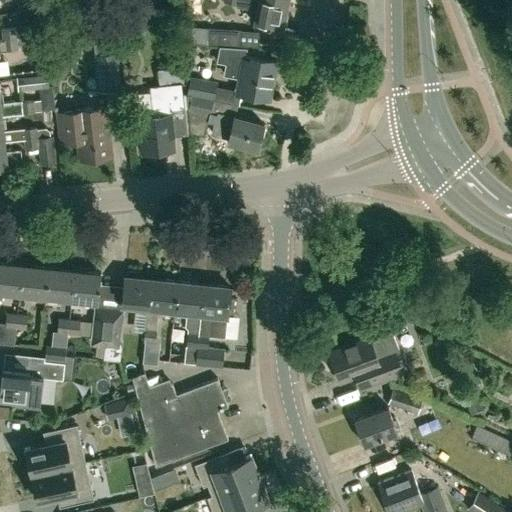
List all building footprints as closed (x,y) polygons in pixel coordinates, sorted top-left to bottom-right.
[(279,28),(284,3),(267,0),(222,0),(222,1),(234,3),(234,6),(254,10),(252,22),(279,28)] [(2,40),(33,37),(32,30),(15,32),(14,28),(1,29),(2,40)] [(206,44),(239,46),(240,29),(207,28),(206,44)] [(0,50),(17,49),(16,46),(34,44),(33,37),(2,40),(0,40),(0,50)] [(94,54),(117,54),(116,37),(92,39),(94,54)] [(248,60),(250,48),(219,45),(215,62),(225,64),(222,75),(238,78),(235,94),(266,98),(272,61),(250,57),(249,60),(248,60)] [(117,54),(94,54),(92,54),(96,91),(122,89),(119,54),(117,54)] [(142,153),(174,149),(172,136),(186,135),(179,68),(158,71),(159,85),(148,86),(152,116),(138,117),(142,153)] [(48,87),(47,74),(16,77),(17,90),(40,88),(48,87)] [(190,95),(190,96),(212,100),(213,100),(216,81),(189,76),(185,94),(190,95)] [(0,115),(0,116),(0,115),(19,113),(18,101),(3,102),(2,91),(0,91),(0,115)] [(209,113),(212,100),(190,96),(187,108),(190,132),(204,136),(208,121),(230,127),(227,141),(257,149),(263,125),(217,112),(216,115),(209,113)] [(33,100),(18,101),(19,113),(35,112),(33,100)] [(112,157),(107,107),(73,111),(57,113),(60,143),(76,141),(78,161),(112,157)] [(37,138),(52,137),(53,137),(53,135),(50,135),(49,130),(46,127),(36,128),(36,126),(2,130),(0,116),(0,115),(0,142),(3,142),(3,141),(22,139),(22,140),(37,138)] [(52,137),(37,138),(38,147),(40,163),(55,162),(53,137),(52,137)] [(23,149),(38,147),(37,138),(22,140),(23,149)] [(3,142),(0,142),(0,168),(6,168),(6,167),(22,166),(20,148),(4,150),(3,142)] [(0,290),(18,292),(21,264),(0,261),(0,290)] [(45,295),(48,267),(21,264),(18,292),(45,295)] [(70,298),(73,269),(48,267),(45,295),(70,298)] [(73,269),(70,298),(97,301),(100,272),(73,269)] [(145,330),(151,277),(140,276),(140,274),(139,271),(129,270),(127,272),(127,274),(125,274),(122,303),(137,305),(135,323),(139,330),(145,330)] [(174,309),(177,280),(151,277),(145,330),(144,340),(145,340),(143,361),(152,362),(152,364),(157,364),(160,335),(155,334),(158,307),(174,309)] [(195,362),(203,283),(177,280),(174,309),(186,310),(185,326),(187,328),(183,361),(194,362),(195,362)] [(203,283),(195,362),(221,365),(223,348),(207,346),(208,333),(224,335),(230,286),(203,283)] [(106,336),(109,308),(96,306),(93,335),(106,336)] [(109,308),(106,336),(119,337),(122,309),(109,308)] [(0,342),(13,344),(16,313),(6,312),(5,323),(0,322),(0,342)] [(16,313),(13,344),(15,328),(25,329),(27,314),(16,313)] [(66,333),(68,318),(58,317),(56,332),(66,333)] [(68,318),(66,333),(78,334),(79,320),(68,318)] [(338,380),(353,374),(358,387),(401,371),(394,352),(398,350),(392,336),(388,334),(369,341),(368,337),(328,352),(338,380)] [(64,360),(65,346),(45,344),(44,358),(64,360)] [(63,380),(64,363),(28,359),(26,370),(3,368),(0,391),(0,396),(16,399),(15,402),(40,405),(43,378),(63,380)] [(151,392),(144,373),(131,377),(156,465),(228,437),(218,409),(228,405),(217,377),(175,393),(171,383),(151,392)] [(417,413),(422,398),(392,388),(387,403),(417,413)] [(128,399),(114,402),(117,416),(131,413),(128,399)] [(363,443),(395,431),(387,407),(354,419),(363,443)] [(49,429),(52,442),(43,444),(25,448),(31,474),(85,461),(76,423),(49,429)] [(509,454),(511,447),(511,441),(476,425),(471,437),(509,454)] [(377,470),(399,461),(395,450),(373,459),(377,470)] [(211,494),(212,495),(259,477),(250,454),(233,461),(224,464),(220,453),(194,463),(203,485),(207,484),(211,494)] [(93,499),(85,461),(31,474),(36,499),(54,495),(64,493),(66,505),(93,499)] [(419,494),(410,471),(378,483),(388,511),(393,511),(422,502),(425,511),(444,511),(436,488),(419,494)] [(268,499),(259,477),(212,495),(211,494),(207,496),(212,511),(242,511),(241,509),(250,506),(268,499)] [(471,511),(511,511),(511,510),(477,490),(467,509),(471,511)]
